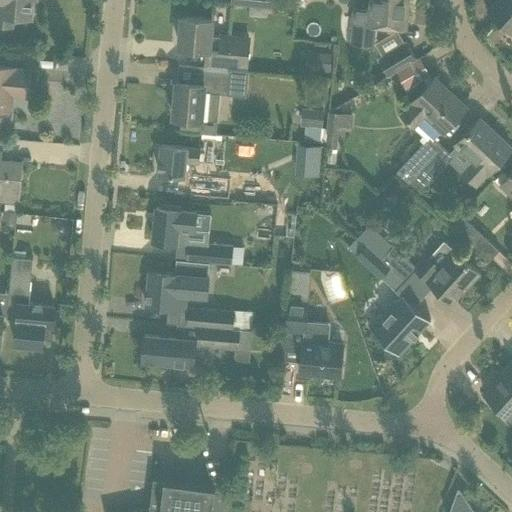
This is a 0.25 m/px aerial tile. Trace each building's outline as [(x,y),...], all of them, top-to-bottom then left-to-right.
[(0,0),(0,24),(12,26),(13,16),(32,18),(33,0),(0,0)] [(406,25),(408,0),(370,0),(370,7),(354,6),(353,20),(354,20),(353,39),(374,40),(374,35),(376,35),(377,26),(375,26),(375,22),(406,25)] [(511,0),(495,0),(488,9),(511,32),(511,0)] [(207,62),(246,66),(248,39),(210,36),(212,19),(182,17),(179,46),(208,49),(207,62)] [(416,59),(406,42),(375,58),(386,76),(416,59)] [(330,72),(332,54),(307,51),(305,69),(330,72)] [(420,57),(395,71),(401,82),(405,88),(431,74),(426,67),(420,57)] [(0,122),(10,123),(14,85),(29,87),(30,70),(10,68),(0,66),(0,122)] [(193,118),(201,119),(218,120),(220,94),(228,94),(228,87),(246,89),(248,70),(227,68),(227,72),(200,70),(199,83),(176,80),(173,116),(183,117),(193,118)] [(421,139),(424,143),(396,173),(408,184),(442,147),(433,139),(442,130),(443,131),(467,106),(435,76),(411,101),(413,103),(402,114),(415,126),(424,136),(421,139)] [(322,127),(324,109),(302,107),(301,125),(322,127)] [(344,113),(329,111),(327,133),(326,148),(336,149),(337,135),(342,135),(344,113)] [(200,131),(201,119),(193,118),(183,117),(182,130),(200,131)] [(479,118),(466,133),(457,142),(474,159),(463,171),(476,183),(487,171),(488,173),(511,148),(479,118)] [(298,144),(296,173),(319,175),(321,146),(298,144)] [(185,161),(200,162),(200,156),(201,148),(181,146),(161,145),(159,172),(179,174),(184,175),(185,161)] [(418,194),(432,179),(452,157),(442,147),(408,184),(418,194)] [(0,200),(17,203),(21,162),(0,160),(0,200)] [(511,170),(509,174),(501,183),(511,194),(511,204),(507,209),(511,213),(511,170)] [(192,173),(190,195),(230,198),(231,177),(192,173)] [(187,243),(188,243),(189,230),(194,231),(196,210),(156,206),(153,239),(172,241),(187,243)] [(499,249),(480,232),(463,215),(453,225),(490,260),(499,249)] [(357,236),(349,246),(356,253),(365,243),(357,236)] [(392,247),(381,258),(390,266),(405,280),(416,269),(428,280),(451,301),(479,272),(455,250),(444,239),(430,255),(427,252),(414,266),(392,247)] [(188,243),(187,243),(186,259),(209,261),(241,264),(243,247),(233,246),(233,245),(208,243),(207,245),(198,244),(188,243)] [(390,266),(381,258),(365,243),(356,253),(355,254),(380,277),(381,276),(396,290),(405,280),(390,266)] [(14,342),(42,344),(43,337),(52,338),(55,305),(29,303),(33,258),(14,256),(8,313),(17,314),(14,342)] [(186,259),(176,259),(175,272),(153,270),(151,286),(148,286),(146,304),(187,308),(188,295),(206,297),(209,261),(186,259)] [(370,326),(369,326),(399,354),(399,353),(429,320),(430,320),(430,319),(402,293),(401,294),(402,295),(393,304),(391,303),(370,326)] [(284,348),(282,359),(295,360),(296,350),(302,351),(300,372),(340,375),(341,355),(343,344),(333,343),(327,343),(329,323),(307,321),(309,301),(307,301),(289,300),(288,299),(286,332),(286,333),(284,348)] [(233,329),(234,313),(189,308),(188,324),(199,325),(233,329)] [(174,361),(194,363),(195,349),(200,350),(199,353),(214,355),(215,345),(246,348),(248,330),(233,329),(199,325),(198,339),(168,336),(168,334),(162,334),(162,336),(144,334),(142,358),(174,361)] [(275,332),(274,348),(284,348),(286,333),(275,332)] [(511,415),(511,362),(484,392),(510,417),(511,415)] [(153,478),(148,511),(225,511),(229,488),(153,478)] [(457,493),(450,511),(473,511),(461,493),(457,493)]
